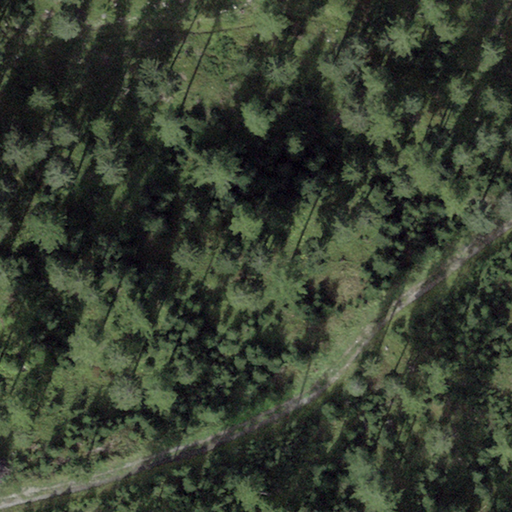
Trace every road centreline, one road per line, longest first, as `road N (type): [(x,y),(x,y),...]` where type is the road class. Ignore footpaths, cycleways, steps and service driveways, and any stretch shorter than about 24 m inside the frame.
road 1 (track): [(0,503),(199,449),(301,399),(373,326),(511,220)]
road 2 (track): [(0,31),(47,40),(281,17)]
